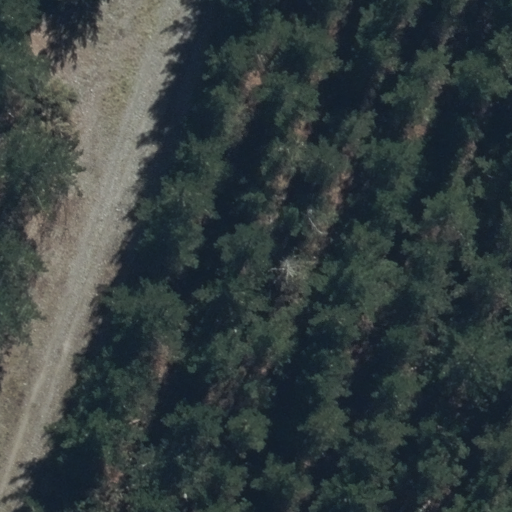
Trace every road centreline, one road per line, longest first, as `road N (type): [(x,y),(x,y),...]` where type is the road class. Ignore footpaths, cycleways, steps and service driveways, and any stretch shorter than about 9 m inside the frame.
road 1 (track): [(176,0),(0,496)]
road 2 (track): [(155,61),(0,3)]
